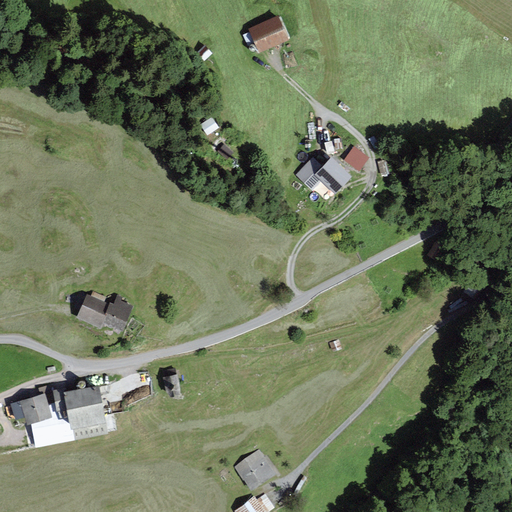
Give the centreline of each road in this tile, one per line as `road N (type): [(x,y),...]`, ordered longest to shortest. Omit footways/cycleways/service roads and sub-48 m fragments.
road 1 (unclassified): [(511,130),(485,195),(465,213),(231,333),(86,367)]
road 2 (track): [(141,359),(280,349),(383,323),(458,270),(511,248)]
road 3 (track): [(297,301),(290,268),(299,245),(346,213),(371,184),(373,169),(360,138),(272,63)]
road 4 (track): [(299,471),(429,330),(479,301),(511,264)]
road 5 (track): [(511,333),(372,511)]
